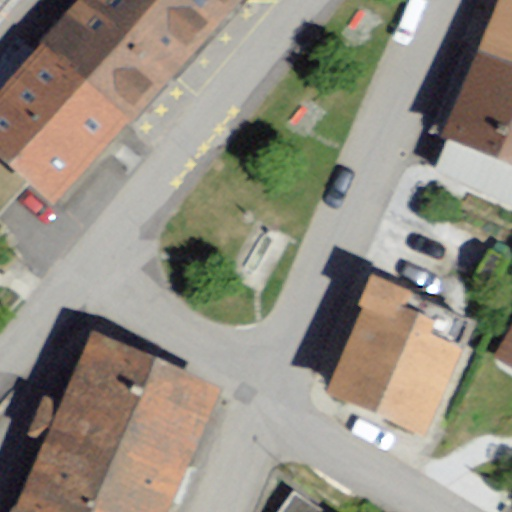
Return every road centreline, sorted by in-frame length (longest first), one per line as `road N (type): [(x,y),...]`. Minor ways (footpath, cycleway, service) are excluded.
road 1 (residential): [(443,0),(270,416)]
road 2 (residential): [(81,292),(307,0)]
road 3 (residential): [(270,416),(81,292)]
road 4 (residential): [(427,511),(270,416)]
road 5 (residential): [(0,383),(81,292)]
